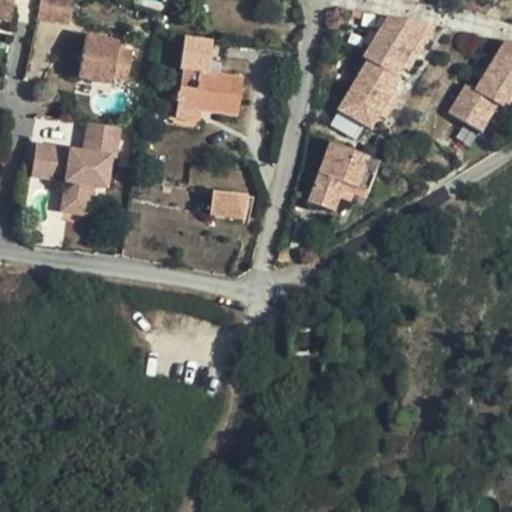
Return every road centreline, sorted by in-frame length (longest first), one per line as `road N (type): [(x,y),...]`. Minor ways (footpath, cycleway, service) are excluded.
road 1 (residential): [(260,290),(323,0)]
road 2 (residential): [(511,145),(260,290)]
road 3 (residential): [(260,290),(0,243)]
